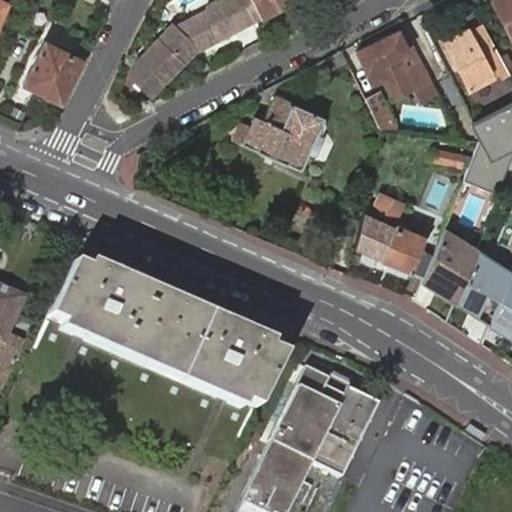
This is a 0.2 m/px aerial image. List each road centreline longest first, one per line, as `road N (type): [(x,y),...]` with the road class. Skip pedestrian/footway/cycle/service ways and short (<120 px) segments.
road 1 (tertiary): [(511,416),(375,326),(92,200)]
road 2 (residential): [(92,200),(124,143),(400,0)]
road 3 (residential): [(136,0),(46,180)]
